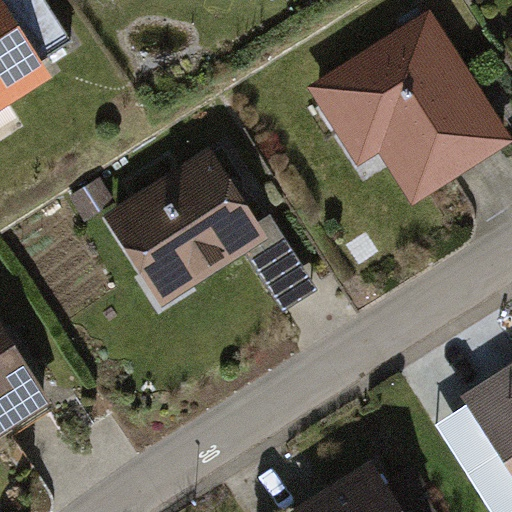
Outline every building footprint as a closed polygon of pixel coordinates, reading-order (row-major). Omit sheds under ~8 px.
[(0,5),(0,109),(46,81),(0,5)] [(431,18),(308,93),(355,171),(378,157),(410,210),(511,149),(431,18)] [(269,250),(210,152),(99,218),(157,316),(269,250)] [(0,338),(0,443),(48,411),(0,338)] [(511,367),(459,399),(511,486),(511,367)] [(396,511),(368,466),(296,511),(396,511)]
